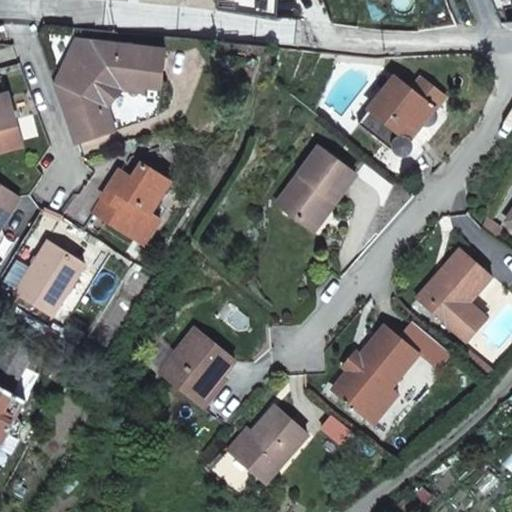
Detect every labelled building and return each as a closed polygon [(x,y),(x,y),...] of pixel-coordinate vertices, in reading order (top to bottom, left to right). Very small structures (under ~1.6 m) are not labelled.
[(214,0),(214,12),(279,22),(280,0),(214,0)] [(56,84),(74,135),(87,141),(110,133),(104,116),(106,115),(103,107),(106,103),(109,103),(110,88),(114,83),(146,86),(162,88),(166,50),(77,39),(74,60),(68,60),(56,84)] [(394,78),(357,125),(396,156),(403,169),(420,147),(409,138),(419,126),(427,132),(440,116),(432,110),(433,109),(412,92),(394,78)] [(412,92),(433,109),(442,97),(421,80),(412,92)] [(108,108),(123,90),(145,92),(146,86),(114,83),(110,88),(109,103),(106,103),(103,107),(106,115),(104,116),(110,133),(116,130),(108,108)] [(145,92),(123,90),(108,108),(116,130),(158,115),(162,88),(146,86),(145,92)] [(0,131),(17,127),(7,93),(1,94),(0,90),(0,131)] [(0,152),(22,146),(17,127),(0,131),(0,152)] [(320,148),(278,206),(308,228),(330,198),(336,202),(356,175),(320,148)] [(121,170),(95,212),(136,238),(151,213),(171,181),(142,164),(134,178),(121,170)] [(0,182),(0,231),(22,196),(0,182)] [(314,232),(336,202),(330,198),(308,228),(314,232)] [(147,244),(162,220),(151,213),(136,238),(147,244)] [(54,316),(87,264),(50,242),(18,293),(54,316)] [(451,243),(413,299),(469,336),(485,311),(465,297),(485,266),(451,243)] [(161,340),(179,315),(172,311),(155,335),(161,340)] [(360,358),(357,361),(359,363),(355,368),(353,367),(350,369),(333,390),(367,417),(391,387),(419,354),(385,327),(360,358)] [(162,373),(198,402),(208,388),(212,391),(236,361),(196,329),(162,373)] [(8,338),(0,353),(0,386),(12,393),(34,353),(8,338)] [(496,363),(469,343),(457,358),(484,378),(496,363)] [(60,344),(44,374),(56,381),(73,354),(60,344)] [(355,355),(346,366),(350,369),(353,367),(355,368),(359,363),(357,361),(360,358),(355,355)] [(208,410),(231,380),(225,375),(212,391),(208,388),(198,402),(208,410)] [(0,386),(0,449),(8,433),(12,435),(19,434),(23,425),(20,420),(17,417),(26,401),(12,393),(0,386)] [(391,387),(367,417),(375,423),(399,394),(391,387)] [(253,433),(235,454),(267,482),(308,434),(276,407),(253,433)] [(249,428),(230,450),(235,454),(253,433),(249,428)]
